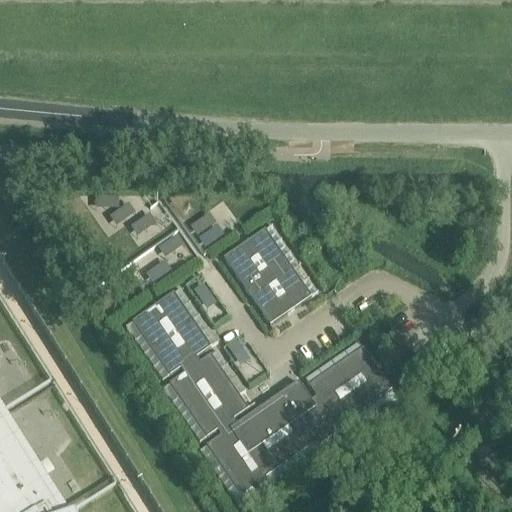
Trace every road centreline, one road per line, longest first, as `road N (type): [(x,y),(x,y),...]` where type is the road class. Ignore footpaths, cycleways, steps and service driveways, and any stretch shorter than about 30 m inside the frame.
road 1 (unclassified): [(0,110),(326,133),(500,132)]
road 2 (unclassified): [(500,132),(500,258),(485,288),(452,313)]
